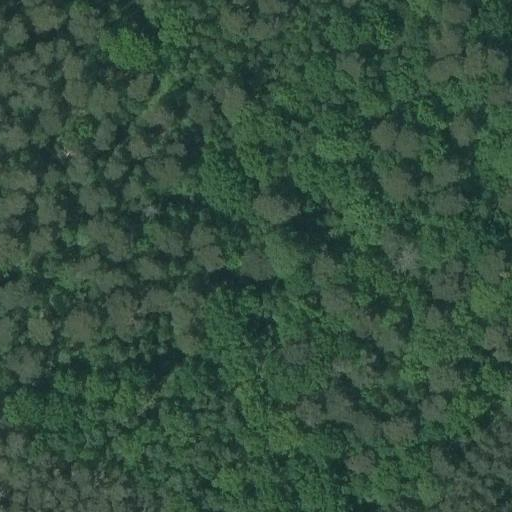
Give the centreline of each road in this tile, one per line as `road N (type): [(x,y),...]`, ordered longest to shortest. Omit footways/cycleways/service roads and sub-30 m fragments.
road 1 (track): [(294,511),(135,0)]
road 2 (track): [(373,511),(511,375)]
road 3 (track): [(0,428),(156,511)]
